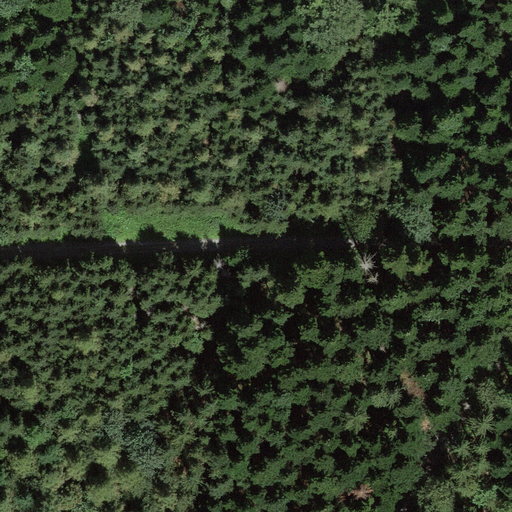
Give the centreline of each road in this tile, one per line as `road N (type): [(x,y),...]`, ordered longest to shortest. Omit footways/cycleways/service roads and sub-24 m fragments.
road 1 (track): [(511,241),(0,250)]
road 2 (track): [(511,314),(396,511)]
